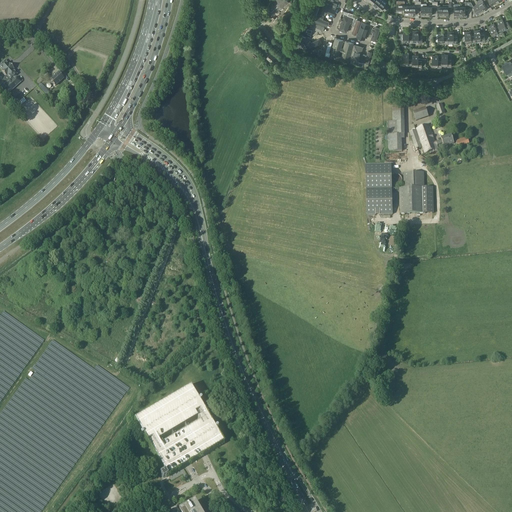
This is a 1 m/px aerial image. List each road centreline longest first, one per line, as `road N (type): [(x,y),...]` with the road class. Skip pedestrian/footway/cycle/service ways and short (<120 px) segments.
road 1 (unclassified): [(511,41),(442,79),(384,79),(283,50),(251,0)]
road 2 (secondary): [(284,459),(235,354),(199,227)]
road 3 (unclassified): [(91,139),(85,131),(127,49),(141,0)]
road 4 (primary): [(0,247),(50,209),(104,149)]
road 5 (secondary): [(111,138),(177,186),(199,227)]
road 6 (primary): [(91,139),(0,227)]
road 7 (primary): [(152,0),(107,115)]
road 8 (primary): [(127,114),(169,0)]
road 9 (secondary): [(199,227),(179,173),(130,135)]
